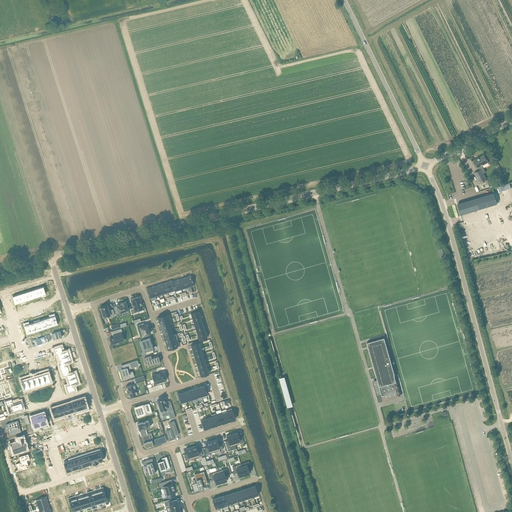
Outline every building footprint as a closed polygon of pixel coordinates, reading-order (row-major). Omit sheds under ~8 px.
[(488,162),(487,159),(484,155),(474,160),(478,168),(479,170),(474,173),(480,184),(487,180),(483,174),(486,173),(482,165),(488,162)] [(500,192),(511,188),(509,183),(499,187),(500,192)] [(494,193),(470,200),(458,204),(461,214),(460,214),(460,215),(497,204),(494,193)] [(184,277),(187,288),(193,286),(194,286),(191,275),(190,276),(184,277)] [(178,279),(181,290),(187,288),(184,277),(184,278),(178,279)] [(172,281),(175,290),(174,291),(175,292),(175,291),(181,290),(178,279),(178,280),(172,281)] [(165,282),(168,292),(174,291),(175,290),(172,281),(172,280),(171,281),(165,282)] [(159,284),(162,294),(168,292),(165,282),(165,283),(159,284)] [(153,286),(156,296),(162,294),(159,284),(159,285),(153,286)] [(147,288),(146,288),(150,299),(150,298),(156,296),(153,286),(147,288)] [(133,308),(130,309),(131,314),(138,312),(137,311),(143,309),(139,296),(131,299),(133,308)] [(117,310),(115,311),(117,317),(122,315),(121,312),(128,310),(125,302),(121,303),(121,304),(116,306),(117,310)] [(104,306),(100,307),(103,318),(114,315),(113,309),(109,310),(107,305),(107,306),(104,307),(104,306)] [(54,313),(49,315),(52,326),(58,324),(54,313)] [(169,313),(157,317),(158,317),(159,322),(170,319),(169,313)] [(49,315),(44,317),(44,319),(47,328),(52,326),(49,315)] [(39,319),(34,321),(34,322),(37,331),(42,329),(39,321),(39,319)] [(170,319),(159,322),(161,328),(171,324),(171,325),(172,324),(170,319)] [(28,322),(23,323),(26,334),(32,333),(29,324),(28,322)] [(144,323),(136,325),(137,328),(140,327),(143,337),(149,335),(148,334),(150,333),(147,324),(144,325),(144,323)] [(171,324),(161,328),(163,333),(171,330),(173,330),(171,325),(171,324)] [(113,337),(109,338),(111,342),(111,344),(112,345),(116,343),(118,343),(121,342),(121,341),(120,337),(122,337),(121,333),(122,333),(121,329),(111,332),(111,333),(112,332),(113,337)] [(171,330),(163,333),(164,338),(173,335),(171,330)] [(205,332),(197,334),(199,340),(207,337),(205,332)] [(173,335),(164,338),(166,344),(177,340),(175,334),(173,335)] [(149,338),(142,340),(146,354),(153,352),(152,349),(153,349),(152,345),(151,342),(149,338)] [(395,375),(384,338),(367,342),(377,380),(374,381),(376,387),(379,386),(380,390),(382,395),(383,401),(400,396),(399,390),(396,381),(394,375),(395,375)] [(177,340),(166,344),(168,350),(179,346),(177,340)] [(121,352),(116,355),(118,362),(127,360),(124,350),(129,349),(127,344),(119,347),(121,352)] [(61,346),(54,348),(56,355),(59,354),(61,359),(70,356),(68,351),(63,352),(61,346)] [(150,353),(142,356),(143,361),(147,360),(149,366),(160,362),(158,356),(152,358),(150,353)] [(62,364),(59,365),(61,371),(68,368),(66,362),(71,361),(70,356),(61,359),(62,364)] [(123,369),(120,370),(122,375),(123,379),(123,380),(130,378),(129,378),(131,377),(129,372),(128,369),(128,368),(138,365),(137,361),(137,360),(122,365),(122,366),(123,369)] [(0,380),(3,379),(1,374),(5,373),(4,369),(8,367),(7,362),(0,364),(0,380)] [(68,368),(61,371),(63,377),(66,375),(68,380),(77,378),(75,373),(70,374),(68,368)] [(207,369),(199,371),(201,377),(209,374),(207,369)] [(47,371),(42,372),(45,383),(50,382),(51,382),(47,371)] [(42,372),(36,374),(40,385),(45,383),(42,372)] [(163,372),(152,375),(155,384),(165,381),(166,380),(165,378),(163,372)] [(36,374),(31,376),(35,387),(40,385),(36,374)] [(31,376),(26,377),(30,388),(35,387),(31,376)] [(132,384),(125,386),(127,390),(126,391),(127,393),(128,393),(129,397),(130,397),(130,398),(134,397),(134,396),(137,395),(134,386),(137,385),(136,383),(145,380),(144,376),(130,380),(132,384)] [(26,377),(21,379),(24,390),(30,388),(26,377)] [(70,385),(66,386),(68,393),(75,390),(73,384),(78,383),(77,378),(68,380),(70,385)] [(285,378),(280,379),(288,408),(293,407),(285,378)] [(3,384),(0,385),(0,397),(4,397),(5,399),(11,397),(10,394),(6,395),(3,384)] [(204,385),(199,387),(202,397),(201,397),(202,398),(207,397),(204,385)] [(199,387),(193,389),(197,399),(201,397),(202,397),(199,387)] [(193,389),(188,390),(191,400),(197,399),(193,389)] [(188,390),(183,392),(186,402),(187,402),(191,400),(188,390)] [(183,392),(178,394),(181,405),(187,403),(187,402),(186,402),(183,392)] [(84,398),(78,400),(81,411),(87,410),(84,398)] [(164,398),(157,400),(159,407),(158,407),(159,410),(160,410),(161,414),(163,413),(168,412),(173,410),(170,402),(166,404),(164,398)] [(12,399),(6,401),(10,414),(23,409),(21,401),(13,403),(12,399)] [(72,401),(72,402),(75,412),(75,413),(81,411),(78,400),(72,402),(72,401)] [(72,402),(67,403),(70,412),(69,412),(70,414),(75,412),(72,402)] [(139,411),(137,412),(138,413),(139,417),(146,415),(152,413),(149,403),(137,407),(139,411)] [(62,405),(57,407),(60,418),(65,416),(65,414),(62,405)] [(51,408),(55,420),(60,418),(57,407),(51,408)] [(232,408),(226,410),(227,412),(230,421),(235,419),(232,408)] [(217,414),(216,414),(219,424),(225,422),(222,414),(222,412),(217,414)] [(43,413),(37,415),(41,428),(50,425),(48,418),(45,419),(43,413)] [(216,413),(211,415),(211,417),(214,426),(219,424),(216,414),(217,414),(216,413)] [(33,423),(30,424),(32,430),(41,428),(37,415),(31,417),(33,423)] [(206,419),(201,420),(204,429),(209,427),(206,419)] [(17,420),(6,424),(10,435),(21,431),(17,420)] [(139,423),(137,424),(139,429),(139,430),(145,428),(150,427),(150,426),(148,421),(148,420),(145,421),(143,421),(143,422),(139,423)] [(171,429),(165,431),(168,440),(174,439),(173,436),(178,434),(174,421),(169,423),(170,426),(171,429)] [(237,432),(232,434),(235,445),(244,442),(241,436),(238,437),(237,432)] [(151,433),(142,436),(143,438),(143,439),(142,440),(143,443),(144,446),(144,447),(145,447),(146,448),(147,448),(154,446),(153,445),(161,443),(159,438),(152,440),(151,439),(149,440),(148,434),(151,433)] [(228,440),(225,441),(227,448),(235,445),(232,434),(226,436),(228,440)] [(15,443),(10,444),(12,450),(11,450),(12,454),(19,452),(18,451),(26,448),(23,436),(17,438),(17,440),(15,440),(15,443)] [(217,439),(211,440),(215,451),(223,449),(221,442),(218,443),(217,439)] [(207,447),(204,448),(206,454),(215,451),(211,440),(206,442),(207,447)] [(196,445),(191,447),(194,458),(203,455),(200,449),(198,450),(196,445)] [(187,453),(184,454),(186,461),(194,458),(191,447),(185,449),(187,453)] [(99,449),(94,451),(98,462),(103,460),(99,449)] [(94,451),(89,452),(92,463),(92,464),(98,462),(94,451)] [(89,452),(84,454),(87,465),(92,463),(89,452)] [(20,462),(16,464),(17,466),(16,466),(17,467),(18,470),(22,468),(22,470),(28,468),(27,467),(29,466),(27,461),(30,460),(28,455),(30,455),(29,454),(28,455),(28,454),(18,457),(20,462)] [(84,454),(79,455),(82,467),(87,465),(84,454)] [(79,455),(73,457),(77,468),(82,467),(79,455)] [(73,457),(68,459),(68,460),(69,460),(72,470),(77,468),(73,457)] [(162,460),(157,462),(159,467),(160,468),(164,467),(165,469),(169,468),(170,468),(166,457),(162,458),(162,460)] [(147,466),(143,467),(144,467),(144,469),(145,472),(148,471),(149,475),(155,473),(152,463),(153,462),(152,458),(152,459),(148,460),(149,463),(149,464),(149,463),(146,464),(146,465),(147,466)] [(68,460),(63,462),(64,463),(66,472),(72,470),(69,460),(68,460)] [(241,466),(244,475),(249,473),(248,469),(251,468),(249,461),(246,462),(246,465),(241,466)] [(241,464),(232,467),(234,473),(237,472),(239,477),(244,475),(241,466),(241,464)] [(35,469),(22,473),(26,486),(33,484),(32,482),(36,481),(34,476),(37,475),(35,469)] [(226,469),(218,471),(221,482),(226,481),(225,476),(228,475),(226,469)] [(197,483),(192,485),(192,486),(194,491),(199,490),(199,491),(204,489),(203,485),(208,484),(204,471),(199,473),(200,473),(197,474),(198,477),(195,478),(197,483)] [(218,471),(209,474),(211,480),(214,479),(216,484),(221,482),(218,471)] [(166,481),(159,483),(161,487),(162,486),(166,497),(175,494),(174,490),(174,489),(173,489),(173,488),(174,488),(173,488),(173,487),(172,485),(173,485),(172,485),(172,483),(168,485),(166,481)] [(255,486),(250,488),(253,496),(258,495),(255,485),(255,486)] [(102,491),(97,492),(98,498),(106,495),(103,487),(101,488),(102,491)] [(250,488),(245,489),(247,498),(248,500),(254,499),(253,496),(250,488)] [(88,495),(83,497),(85,502),(92,500),(89,491),(87,492),(88,495)] [(91,491),(89,491),(92,500),(98,498),(97,492),(92,494),(91,491)] [(234,492),(229,494),(232,504),(233,505),(238,503),(237,501),(234,492)] [(224,496),(227,506),(232,504),(229,494),(224,496)] [(77,495),(75,496),(76,499),(78,504),(85,502),(83,497),(78,498),(77,495)] [(106,495),(98,498),(100,503),(105,502),(106,505),(108,504),(106,495)] [(224,496),(218,497),(222,509),(228,507),(227,506),(224,496),(224,495),(224,496)] [(46,496),(36,500),(38,506),(48,503),(46,497),(46,496)] [(70,497),(68,498),(71,506),(78,504),(76,499),(71,500),(70,497)] [(218,497),(212,499),(216,511),(222,509),(218,497)] [(98,498),(92,500),(94,508),(96,508),(95,505),(100,503),(98,498)] [(171,499),(164,501),(166,507),(170,506),(171,511),(180,511),(177,499),(171,501),(171,499)] [(92,500),(85,502),(87,508),(92,506),(92,509),(94,508),(92,500)] [(85,502),(78,504),(80,510),(80,511),(82,511),(82,509),(87,508),(85,502)] [(48,503),(38,506),(39,511),(50,509),(48,503)]
